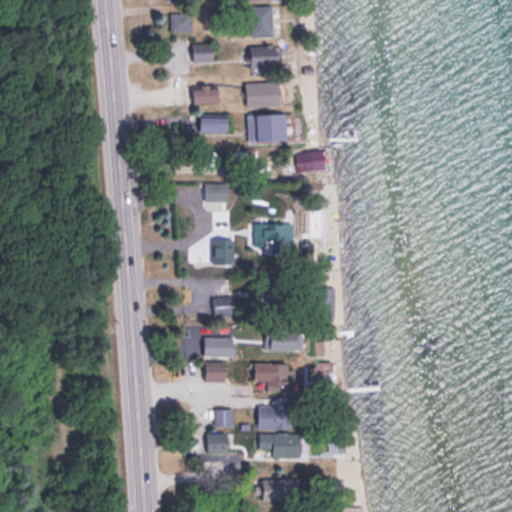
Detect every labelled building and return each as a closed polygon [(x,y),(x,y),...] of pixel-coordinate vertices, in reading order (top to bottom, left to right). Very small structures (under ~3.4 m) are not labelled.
[(272,2),(248,3),(248,33),(272,33),(272,2)] [(169,11),(169,28),(190,28),(190,11),(169,11)] [(189,41),(189,59),(212,59),(212,41),(189,41)] [(249,43),(249,65),(277,65),(277,43),(249,43)] [(217,101),(217,83),(192,83),(192,101),(217,101)] [(326,87),(302,87),(302,107),(326,107),(326,87)] [(260,138),(288,138),(288,111),(260,111),(260,138)] [(227,112),(198,112),(198,131),(227,131),(227,112)] [(294,149),(295,171),(326,170),(326,149),(294,149)] [(203,180),(203,199),(227,199),(227,180),(203,180)] [(321,236),(321,207),(302,207),(302,236),(321,236)] [(266,279),(266,302),(275,302),(275,279),(266,279)] [(229,294),(212,296),(213,312),(231,311),(229,294)] [(225,358),(204,358),(204,378),(225,378),(225,358)] [(291,360),(266,360),(266,388),(291,388),(291,360)] [(271,402),(258,402),(258,425),(289,425),(289,394),(271,394),(271,402)] [(231,422),(230,406),(212,406),(212,422),(231,422)] [(207,451),(227,451),(227,430),(207,430),(207,451)] [(291,446),(298,446),(298,430),(258,430),(258,445),(272,445),(272,454),(291,454),(291,446)] [(299,476),(261,476),(261,498),(299,498),(299,476)]
